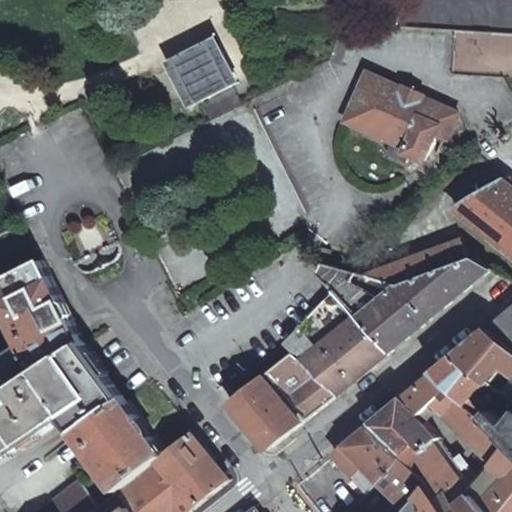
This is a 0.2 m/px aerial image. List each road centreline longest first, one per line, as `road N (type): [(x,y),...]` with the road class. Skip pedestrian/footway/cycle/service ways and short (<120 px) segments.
road 1 (residential): [(271,480),(508,291)]
road 2 (residential): [(271,480),(132,309)]
